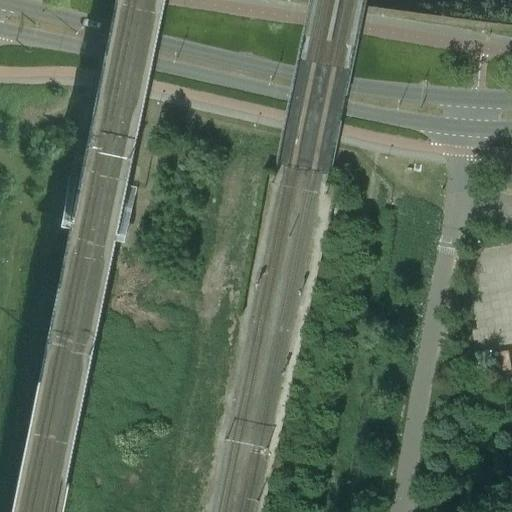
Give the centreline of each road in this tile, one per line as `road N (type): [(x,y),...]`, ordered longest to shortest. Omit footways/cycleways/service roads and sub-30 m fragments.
road 1 (secondary): [(470,99),(350,85),(0,1)]
road 2 (secondary): [(0,30),(467,131)]
road 3 (unclassified): [(398,511),(456,201)]
